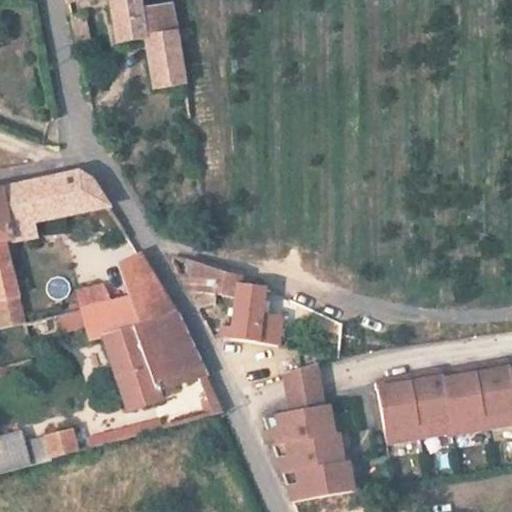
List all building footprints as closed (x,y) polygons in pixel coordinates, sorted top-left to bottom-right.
[(103,0),(111,45),(144,40),(139,0),(103,0)] [(72,18),(78,53),(92,50),(86,16),(72,18)] [(180,37),(144,40),(150,93),(187,88),(180,37)] [(12,202),(20,256),(55,253),(55,235),(99,225),(108,240),(126,236),(89,184),(38,196),(12,202)] [(12,202),(0,205),(0,307),(27,302),(20,256),(12,202)] [(192,300),(233,316),(235,284),(235,277),(179,260),(180,279),(192,300)] [(27,302),(32,337),(94,323),(109,354),(123,352),(190,334),(154,279),(129,284),(141,309),(124,312),(116,295),(46,311),(44,300),(27,302)] [(235,284),(233,316),(230,350),(279,351),(281,317),(261,314),(263,291),(235,284)] [(190,334),(123,352),(141,418),(175,408),(172,399),(218,384),(214,370),(190,334)] [(511,361),(507,363),(507,360),(492,362),(494,370),(508,367),(509,370),(511,369),(511,361)] [(511,369),(509,370),(508,367),(494,370),(492,362),(456,369),(458,376),(443,379),(442,376),(427,379),(426,371),(390,378),(392,385),(377,388),(386,441),(452,430),(453,435),(511,424),(511,369)] [(289,412),(325,406),(321,381),(318,367),(283,376),(285,389),(289,412)] [(456,369),(441,371),(441,369),(426,371),(427,379),(442,376),(443,379),(458,376),(456,369)] [(392,385),(390,378),(375,380),(377,388),(392,385)] [(349,463),(345,434),(339,434),(334,404),(325,406),(289,412),(283,413),(285,424),(275,427),(280,444),(292,440),(295,453),(284,456),(289,472),(302,468),(304,481),(293,485),(298,500),(358,492),(353,462),(349,463)] [(285,424),(283,413),(271,415),(275,427),(285,424)] [(0,465),(4,483),(41,473),(38,451),(35,439),(0,447),(0,465)] [(41,473),(90,459),(85,439),(38,451),(41,473)] [(295,453),(292,440),(280,444),(284,456),(295,453)] [(304,481),(302,468),(289,472),(293,485),(304,481)]
